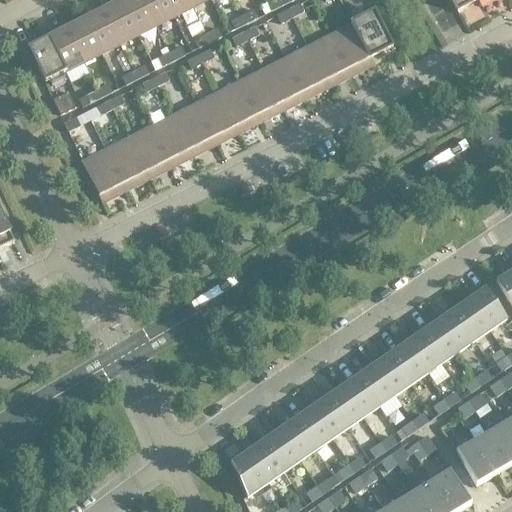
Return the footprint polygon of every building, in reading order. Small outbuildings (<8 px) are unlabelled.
[(155,28),(140,0),(128,0),(120,4),(137,37),(155,28)] [(173,19),(163,0),(140,0),(155,28),(173,19)] [(192,9),(186,0),(163,0),(173,19),(192,9)] [(210,0),(209,0),(186,0),(192,9),(210,0)] [(282,8),(278,0),(276,0),(266,5),(271,14),(282,8)] [(482,5),(478,0),(448,0),(457,13),(479,1),(481,6),(482,5)] [(137,37),(120,4),(102,13),(119,47),(137,37)] [(303,14),(299,6),(288,12),(292,20),(303,14)] [(253,12),(242,18),(246,26),(258,20),(253,12)] [(292,20),(288,12),(276,17),(280,26),(292,20)] [(374,12),(351,24),(372,65),(370,60),(392,48),(374,12)] [(119,47),(102,13),(84,23),(101,56),(119,47)] [(246,26),(242,18),(230,24),(234,32),(246,26)] [(101,56),(84,23),(66,32),(83,65),(101,56)] [(372,65),(351,24),(350,24),(353,29),(331,40),(349,76),(372,65)] [(259,37),(254,28),(243,34),(247,43),(259,37)] [(217,30),(206,36),(210,45),(221,39),(217,30)] [(83,65),(66,32),(48,41),(64,74),(83,65)] [(247,43),(243,34),(231,40),(236,49),(247,43)] [(210,45),(206,36),(195,42),(199,50),(210,45)] [(349,76),(331,40),(308,52),(327,88),(349,76)] [(64,74),(48,41),(25,53),(33,70),(36,68),(45,85),(64,74)] [(181,49),(169,55),(173,63),(185,58),(181,49)] [(214,60),(209,51),(198,57),(202,66),(214,60)] [(327,88),(308,52),(286,63),(304,99),(327,88)] [(173,63),(169,55),(157,61),(162,69),(173,63)] [(202,66),(198,57),(186,63),(191,72),(202,66)] [(304,99),(286,63),(263,75),(282,111),(304,99)] [(144,67),(133,73),(137,82),(148,76),(144,67)] [(137,82),(133,73),(121,79),(125,88),(137,82)] [(169,83),(164,74),(153,80),(157,89),(169,83)] [(282,111),(263,75),(241,86),(259,122),(282,111)] [(157,89),(153,80),(141,86),(146,95),(157,89)] [(108,86),(96,92),(101,100),(112,94),(108,86)] [(259,122),(241,86),(218,98),(237,134),(259,122)] [(101,100),(96,92),(85,98),(89,106),(101,100)] [(68,94),(52,102),(55,108),(63,104),(71,100),(68,94)] [(124,106),(119,97),(108,103),(112,112),(124,106)] [(237,134),(218,98),(196,109),(214,145),(237,134)] [(75,110),(71,100),(63,104),(68,114),(75,110)] [(112,112),(108,103),(96,109),(101,118),(112,112)] [(68,114),(63,104),(55,108),(60,117),(68,114)] [(214,145),(196,109),(174,120),(192,156),(214,145)] [(80,128),(76,120),(63,126),(68,134),(80,128)] [(192,156),(174,120),(151,132),(169,168),(192,156)] [(169,168),(151,132),(129,143),(147,179),(169,168)] [(147,179),(129,143),(106,155),(124,191),(147,179)] [(124,191),(106,155),(83,166),(101,202),(124,191)] [(0,215),(0,250),(13,245),(0,215)] [(511,272),(495,283),(511,310),(511,272)] [(484,290),(468,302),(489,333),(506,322),(484,290)] [(489,333),(468,302),(452,313),(474,344),(489,333)] [(474,344),(452,313),(436,324),(458,355),(474,344)] [(458,355),(436,324),(420,334),(442,366),(458,355)] [(442,366),(420,334),(404,345),(426,377),(442,366)] [(426,377),(404,345),(389,356),(410,388),(426,377)] [(410,388),(389,356),(373,367),(394,399),(410,388)] [(511,366),(507,358),(496,366),(501,374),(511,366)] [(394,399),(373,367),(357,378),(379,409),(394,399)] [(485,373),(475,380),(480,388),(491,381),(485,373)] [(511,387),(511,377),(510,375),(499,382),(506,392),(511,387)] [(379,409),(357,378),(341,389),(363,420),(379,409)] [(480,388),(475,380),(464,387),(470,395),(480,388)] [(506,392),(499,382),(489,389),(496,399),(506,392)] [(363,420),(341,389),(325,400),(347,431),(363,420)] [(454,395),(443,402),(449,410),(459,402),(454,395)] [(485,406),(478,396),(468,403),(475,413),(485,406)] [(347,431),(325,400),(309,411),(331,442),(347,431)] [(449,410),(443,402),(433,409),(438,417),(449,410)] [(475,413),(468,403),(457,411),(464,421),(475,413)] [(331,442),(309,411),(294,421),(315,453),(331,442)] [(422,416),(412,424),(417,431),(427,424),(427,423),(422,416)] [(315,453),(294,421),(278,432),(299,464),(315,453)] [(417,431),(412,424),(401,431),(406,439),(417,431)] [(511,468),(511,435),(506,425),(489,434),(509,470),(511,468)] [(299,464),(278,432),(262,443),(284,475),(299,464)] [(509,470),(489,434),(472,444),(482,461),(493,479),(509,470)] [(390,438),(380,445),(385,453),(396,446),(390,438)] [(426,439),(418,445),(422,451),(431,446),(426,439)] [(284,475),(262,443),(246,454),(268,486),(284,475)] [(482,461),(472,444),(455,454),(465,471),(475,489),(493,479),(482,461)] [(385,453),(380,445),(369,453),(375,460),(385,453)] [(422,451),(418,445),(409,450),(414,457),(422,451)] [(435,452),(431,446),(422,451),(427,458),(435,452)] [(408,459),(401,449),(390,457),(397,467),(408,459)] [(427,458),(422,451),(414,457),(419,464),(427,458)] [(268,486),(246,454),(230,465),(246,500),(268,486)] [(397,467),(390,457),(380,464),(387,474),(397,467)] [(359,460),(348,467),(354,475),(364,468),(359,460)] [(354,475),(348,467),(338,474),(343,482),(354,475)] [(376,481),(369,471),(359,478),(366,488),(376,481)] [(449,473),(432,484),(443,501),(449,511),(464,511),(471,508),(460,491),(449,473)] [(366,488),(359,478),(348,486),(355,495),(366,488)] [(327,482),(317,489),(322,497),(333,489),(327,482)] [(449,511),(443,501),(432,484),(416,493),(426,511),(449,511)] [(322,497),(317,489),(306,496),(311,504),(322,497)] [(345,503),(338,493),(327,500),(334,510),(345,503)] [(426,511),(416,493),(399,503),(404,511),(426,511)] [(331,511),(334,510),(327,500),(317,507),(319,511),(331,511)] [(294,501),(284,508),(285,511),(299,511),(301,511),(294,501)] [(404,511),(399,503),(385,511),(404,511)]
